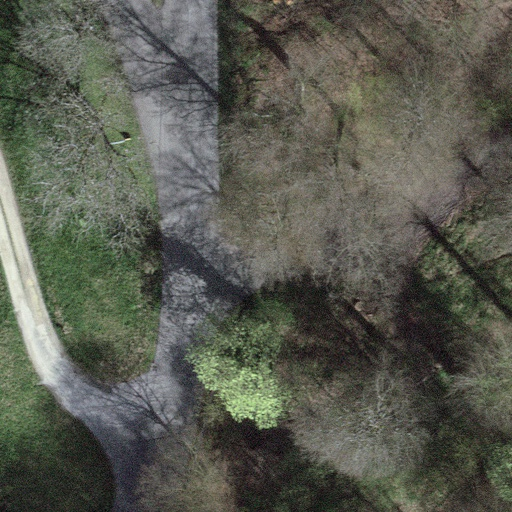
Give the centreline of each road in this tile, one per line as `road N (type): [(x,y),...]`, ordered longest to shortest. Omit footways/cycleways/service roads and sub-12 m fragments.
road 1 (unclassified): [(147,511),(179,361),(190,0)]
road 2 (track): [(168,436),(112,413),(59,376),(27,302),(0,200)]
